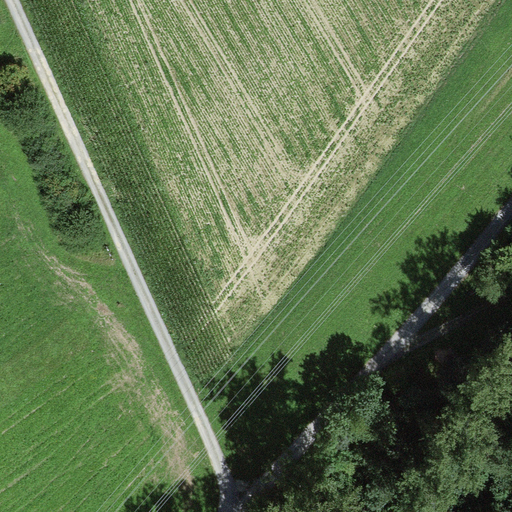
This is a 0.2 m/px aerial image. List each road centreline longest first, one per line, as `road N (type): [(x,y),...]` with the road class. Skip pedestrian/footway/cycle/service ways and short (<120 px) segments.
road 1 (track): [(8,0),(232,511)]
road 2 (track): [(511,295),(384,355),(238,511)]
road 3 (track): [(384,355),(511,201)]
